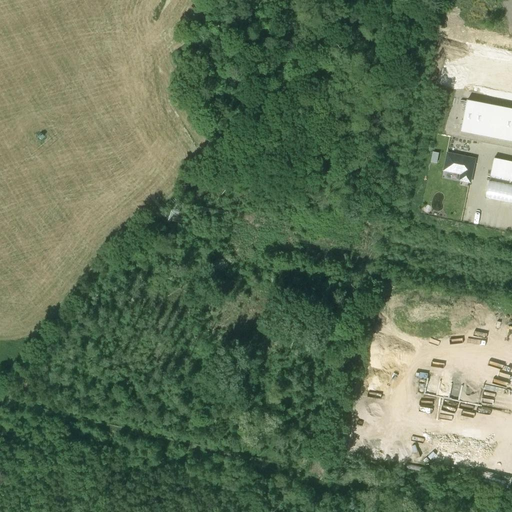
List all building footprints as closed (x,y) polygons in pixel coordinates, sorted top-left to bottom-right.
[(476,87),(511,94),(511,55),(483,50),(476,87)] [(511,110),(467,101),(461,133),(511,142),(511,110)] [(475,160),(448,155),(445,171),(462,175),(461,181),(470,183),(475,160)] [(511,162),(494,159),(490,179),(511,183),(511,162)] [(511,203),(511,186),(489,182),(486,198),(511,203)] [(493,466),(494,453),(482,452),(483,446),(466,445),(465,464),(493,466)]
